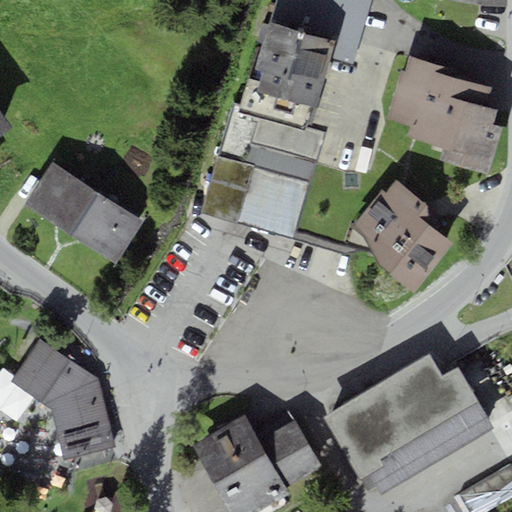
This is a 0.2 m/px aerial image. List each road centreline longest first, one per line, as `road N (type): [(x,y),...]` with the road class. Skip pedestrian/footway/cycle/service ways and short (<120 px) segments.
road 1 (residential): [(151,381),(306,380),(386,335)]
road 2 (residential): [(0,245),(151,381)]
road 3 (residential): [(386,335),(447,294),(500,243),(511,205)]
road 4 (unknown): [(129,360),(235,229)]
road 5 (residential): [(151,381),(165,511)]
road 6 (residential): [(386,335),(454,337),(511,321)]
